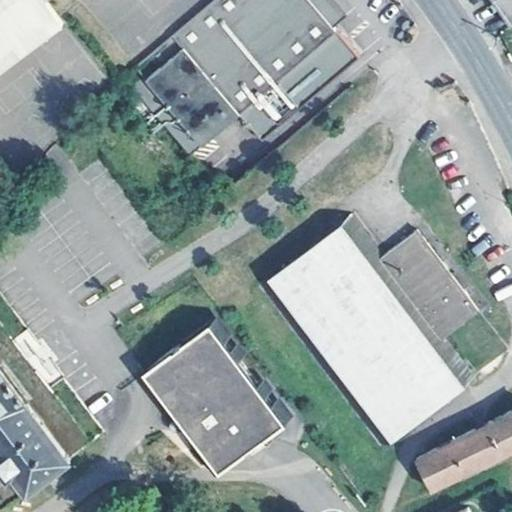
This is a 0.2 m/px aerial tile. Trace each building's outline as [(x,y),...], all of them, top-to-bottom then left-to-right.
[(0,0),(0,15),(5,23),(24,9),(39,31),(58,15),(48,1),(49,0),(0,0)] [(211,0),(124,77),(190,155),(241,112),(263,138),(360,55),(333,24),(321,11),(330,3),(327,0),(211,0)] [(327,0),(330,3),(321,11),(333,24),(347,11),(337,0),(327,0)] [(511,0),(491,0),(509,25),(511,22),(511,0)] [(39,31),(24,9),(5,23),(0,15),(0,71),(64,23),(58,15),(39,31)] [(388,252),(358,212),(262,282),(380,444),(476,374),(448,336),(483,310),(424,228),(388,252)] [(289,418),(214,320),(149,371),(175,407),(181,402),(201,429),(196,434),(224,470),(289,418)] [(72,457),(0,361),(0,466),(23,497),(72,457)] [(201,429),(181,402),(175,407),(196,434),(201,429)] [(511,447),(511,410),(416,458),(430,488),(511,447)]
